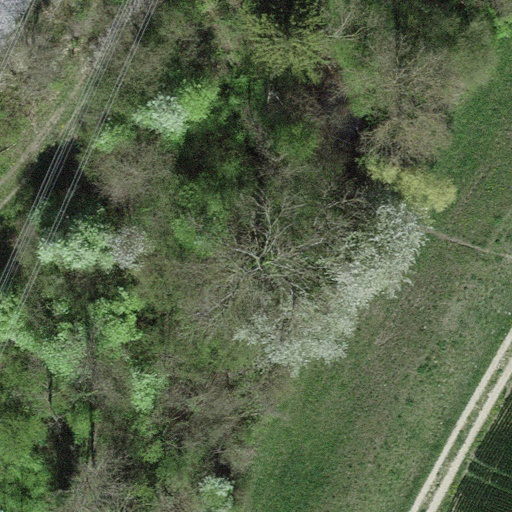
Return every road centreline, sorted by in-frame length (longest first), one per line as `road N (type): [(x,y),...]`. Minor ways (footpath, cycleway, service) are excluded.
road 1 (track): [(0,164),(26,122),(156,0)]
road 2 (track): [(511,349),(421,511)]
